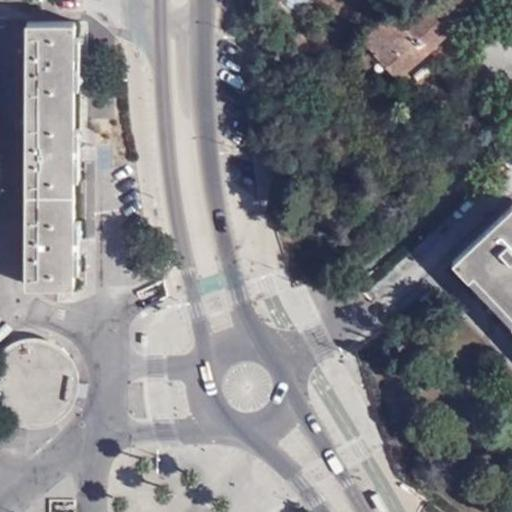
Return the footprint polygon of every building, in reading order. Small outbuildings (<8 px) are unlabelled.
[(402,78),(481,0),(436,0),(410,27),(394,12),(366,38),(402,78)] [(511,15),(500,27),(511,39),(511,15)] [(75,22),(29,22),(28,285),(75,285),(75,237),(75,143),(75,70),(75,22)] [(511,205),(461,253),(511,308),(511,205)] [(0,372),(0,390),(3,400),(10,409),(21,416),(35,420),(49,417),(59,412),(70,401),(75,385),(73,367),(62,353),(49,346),(35,345),(23,346),(13,352),(5,361),(0,372)]
